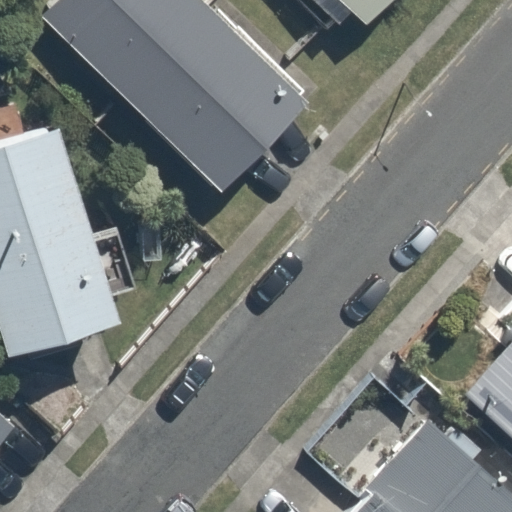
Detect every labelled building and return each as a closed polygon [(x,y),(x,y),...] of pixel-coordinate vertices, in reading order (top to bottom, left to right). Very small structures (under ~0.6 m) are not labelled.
[(201,0),(60,0),(41,20),(217,192),(305,102),(201,0)] [(308,0),(350,36),(380,0),(308,0)] [(64,123),(0,143),(0,337),(7,358),(128,319),(64,123)] [(511,334),(457,392),(511,445),(511,334)] [(0,407),(0,439),(16,423),(0,407)] [(346,511),(511,511),(511,489),(426,418),(346,511)]
